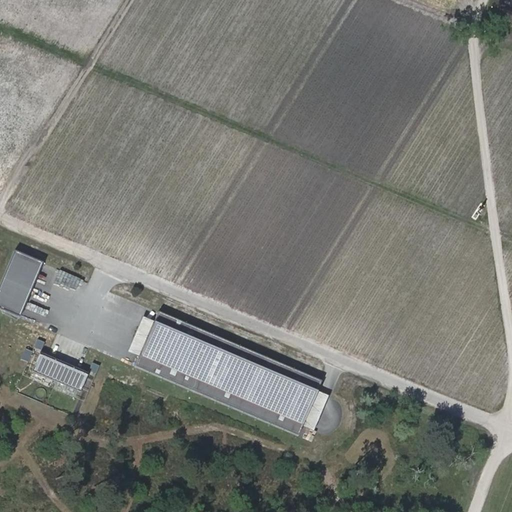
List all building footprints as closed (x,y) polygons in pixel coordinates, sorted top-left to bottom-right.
[(43,262),(16,250),(0,286),(0,308),(20,317),(43,262)] [(322,382),(159,311),(154,322),(139,358),(135,367),(298,436),(302,427),(318,392),(322,382)] [(127,353),(139,358),(154,322),(142,317),(127,353)] [(27,369),(76,389),(83,370),(35,350),(27,369)] [(329,396),(318,392),(302,427),(314,432),(329,396)]
